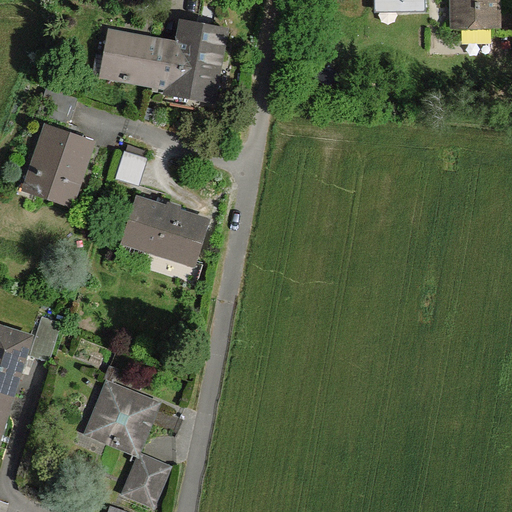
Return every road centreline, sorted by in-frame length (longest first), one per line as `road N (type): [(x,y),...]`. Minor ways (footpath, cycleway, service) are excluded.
road 1 (residential): [(281,0),(189,511)]
road 2 (unknown): [(249,181),(63,121)]
